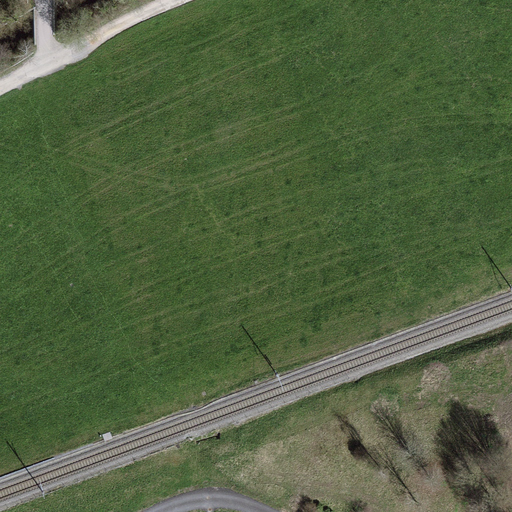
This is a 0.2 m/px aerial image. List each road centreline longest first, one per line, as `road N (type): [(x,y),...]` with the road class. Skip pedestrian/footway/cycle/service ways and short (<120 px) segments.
road 1 (track): [(149,0),(0,79)]
road 2 (track): [(150,511),(207,498),(275,511)]
